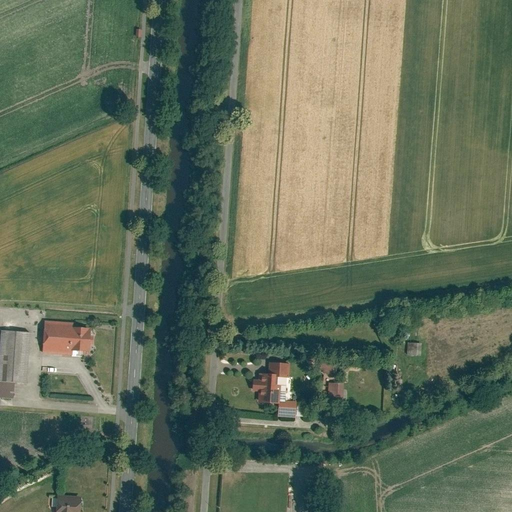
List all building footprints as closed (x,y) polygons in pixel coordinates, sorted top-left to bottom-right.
[(75,323),(45,321),(43,351),(94,354),(96,327),(75,326),(75,323)] [(35,331),(5,329),(1,380),(18,381),(31,382),(35,331)] [(420,342),(408,342),(408,354),(420,354),(420,342)] [(269,373),(258,372),(258,378),(252,378),(252,389),(258,390),(258,402),(278,403),(278,418),(295,418),(295,401),(285,401),(286,376),(289,376),(290,363),(270,363),(269,373)] [(0,396),(17,397),(18,381),(1,380),(0,396)] [(345,400),(345,383),(329,383),(330,400),(345,400)] [(85,511),(86,497),(60,496),(59,511),(85,511)]
